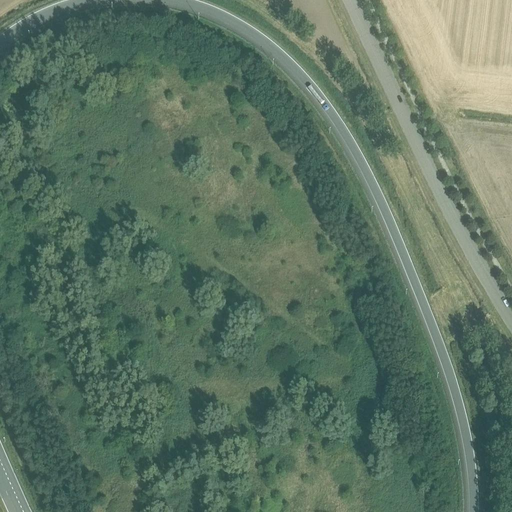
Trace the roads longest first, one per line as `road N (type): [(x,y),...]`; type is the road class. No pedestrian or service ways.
road 1 (motorway): [(162,0),(256,36),(317,96),(356,157),(446,369),(462,419),(472,511)]
road 2 (tertiary): [(511,321),(438,194),(347,0)]
road 3 (motorway): [(0,45),(26,25),(110,0)]
